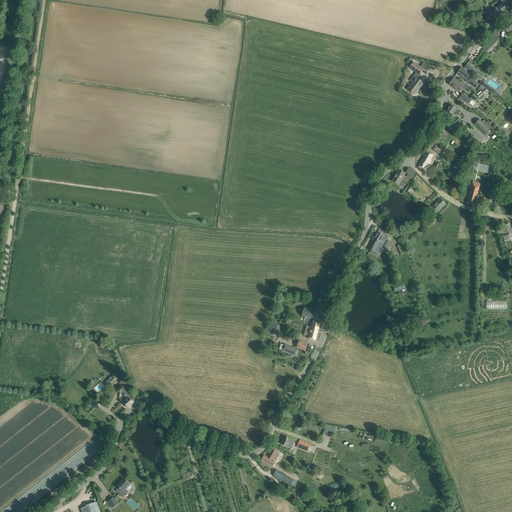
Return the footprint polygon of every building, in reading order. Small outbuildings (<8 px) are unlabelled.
[(493,4),(491,5),(494,9),(495,12),(498,16),(504,13),(511,7),(511,4),(510,2),(508,0),(500,0),(502,4),(496,8),(493,4)] [(493,11),(485,17),(488,21),(496,16),(493,11)] [(483,48),(481,51),(484,54),(486,52),(487,52),(500,39),(495,34),(491,39),(492,40),(483,48)] [(413,82),(408,89),(414,94),(419,87),(419,88),(423,83),(416,78),(423,69),(425,71),(429,66),(424,62),(420,67),(413,62),(409,68),(416,73),(411,80),(413,82)] [(461,67),(457,74),(467,81),(466,81),(476,88),(479,84),(471,79),(473,76),(470,73),(473,69),(470,66),(467,64),(465,68),(464,69),(461,67)] [(465,83),(455,76),(449,84),(459,92),(462,88),(464,89),(467,86),(465,84),(465,83)] [(462,94),(460,97),(469,104),(472,106),(475,103),(462,94)] [(451,105),(446,111),(450,114),(452,115),(452,116),(453,114),(457,109),(455,108),(451,105)] [(479,120),(474,125),(486,136),(490,131),(492,129),(483,121),(482,123),(479,120)] [(440,154),(443,149),(435,144),(432,150),(440,154)] [(425,151),(417,166),(425,171),(431,161),(430,160),(433,155),(425,151)] [(453,170),(459,174),(463,168),(455,163),(453,166),(455,167),(453,170)] [(411,179),(415,172),(409,168),(406,173),(408,174),(407,177),(411,179)] [(398,170),(392,181),(399,184),(405,174),(398,170)] [(480,183),(473,181),(467,203),(474,205),(480,183)] [(489,193),(486,203),(490,205),(494,195),(489,193)] [(440,199),(429,211),(434,216),(445,204),(440,199)] [(511,233),(510,224),(502,226),(506,239),(511,237),(511,233)] [(374,238),(374,239),(381,243),(383,245),(388,250),(391,243),(386,240),(388,236),(383,233),(382,235),(377,232),(374,238)] [(371,244),(368,249),(371,251),(373,253),(374,253),(375,252),(378,254),(380,249),(383,245),(381,243),(374,239),(371,244)] [(407,253),(403,245),(397,247),(401,256),(407,253)] [(369,253),(365,259),(369,261),(370,260),(372,262),(373,261),(373,262),(376,257),(372,254),(373,253),(371,251),(370,253),(369,253)] [(314,322),(315,319),(317,312),(304,308),(302,316),(312,318),(312,321),(311,321),(310,327),(319,330),(321,323),(314,322)] [(276,323),(272,332),(278,334),(282,326),(276,323)] [(319,330),(310,327),(306,326),(306,327),(309,328),(307,338),(316,341),(319,330)] [(299,341),(297,348),(305,350),(307,344),(299,341)] [(281,346),(279,350),(296,357),(299,349),(294,347),(293,348),(284,344),(283,347),(281,346)] [(118,379),(114,374),(107,379),(112,384),(118,379)] [(123,402),(128,408),(136,401),(122,386),(117,390),(120,395),(122,393),(127,399),(123,402)] [(326,425),(326,433),(336,434),(336,425),(326,425)] [(284,437),(281,444),(291,448),(294,441),(290,439),(284,437)] [(297,447),(308,452),(311,444),(300,440),(297,447)] [(279,451),(272,447),(266,457),(264,455),(262,460),(271,465),(279,451)] [(297,482),(276,470),(273,475),(294,487),(297,482)] [(130,484),(124,478),(117,486),(119,488),(116,491),(122,497),(128,491),(125,489),(130,484)] [(108,502),(113,508),(118,504),(113,498),(108,502)] [(100,511),(97,502),(91,504),(92,505),(82,509),(82,511),(100,511)]
